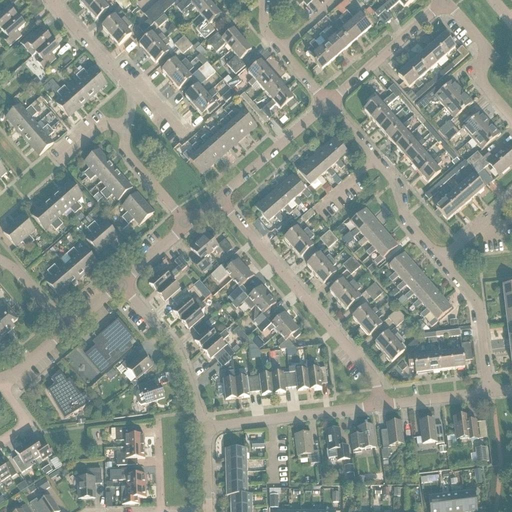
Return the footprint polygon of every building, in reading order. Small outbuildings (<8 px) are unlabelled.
[(87,12),(99,1),(98,0),(81,0),(78,3),(87,12)] [(100,0),(99,1),(87,12),(95,21),(107,10),(103,5),(108,1),(107,0),(100,0)] [(128,0),(127,0),(119,7),(123,12),(132,4),(128,0)] [(164,13),(169,9),(161,0),(157,4),(164,13)] [(169,9),(172,5),(167,0),(161,0),(169,9)] [(199,16),(211,6),(205,0),(197,0),(191,6),(186,0),(185,0),(176,8),(185,19),(194,10),(199,16)] [(390,0),(374,15),(377,18),(384,12),(386,14),(397,4),(403,10),(414,0),(390,0)] [(160,16),(164,13),(157,4),(153,8),(160,16)] [(220,16),(211,6),(199,16),(205,22),(195,30),(204,41),(214,32),(209,26),(220,16)] [(339,6),(336,9),(343,17),(346,14),(343,10),(339,6)] [(156,20),(160,16),(153,8),(149,11),(156,20)] [(0,30),(1,32),(17,18),(9,9),(1,15),(0,13),(0,30)] [(369,9),(365,12),(370,17),(373,14),(369,9)] [(151,25),(156,20),(149,11),(143,16),(148,21),(151,25)] [(359,15),(352,21),(346,14),(343,17),(361,38),(371,29),(359,15)] [(158,29),(168,20),(164,16),(154,25),(158,29)] [(339,32),(351,46),(361,38),(343,17),(339,20),(345,27),(339,32)] [(17,18),(1,32),(5,37),(2,40),(9,48),(21,37),(17,33),(25,26),(17,18)] [(110,38),(128,23),(124,19),(119,23),(115,18),(102,29),(110,38)] [(152,26),(151,25),(148,21),(138,30),(142,35),(152,26)] [(128,23),(110,38),(118,47),(131,36),(126,31),(131,27),(128,23)] [(341,55),(351,46),(339,32),(333,37),(327,30),(323,34),(341,55)] [(35,55),(51,40),(43,31),(36,38),(32,34),(20,45),(27,53),(31,57),(35,54),(35,55)] [(231,52),(242,42),(233,32),(222,41),(217,35),(207,44),(207,48),(211,48),(216,54),(225,46),(231,52)] [(341,55),(323,34),(319,37),(325,44),(319,49),(319,50),(331,63),(341,55)] [(147,56),(164,40),(160,36),(156,40),(151,35),(139,47),(147,56)] [(443,37),(434,45),(445,58),(454,50),(443,37)] [(178,51),(187,43),(184,38),(174,47),(178,51)] [(51,40),(35,55),(39,60),(36,63),(43,71),(56,60),(52,56),(59,49),(51,40)] [(164,40),(147,56),(155,65),(168,54),(163,49),(168,45),(164,40)] [(242,42),(231,52),(236,58),(226,66),(235,76),(245,67),(240,61),(251,52),(242,42)] [(319,50),(319,49),(313,42),(309,46),(315,53),(309,58),(321,72),(331,63),(319,50)] [(187,43),(178,51),(182,56),(192,48),(187,43)] [(425,53),(436,66),(445,58),(434,45),(425,53)] [(416,60),(427,73),(436,66),(425,53),(416,60)] [(67,56),(62,60),(66,65),(71,61),(67,56)] [(452,64),(455,67),(463,60),(460,56),(452,64)] [(427,73),(416,60),(407,68),(418,81),(427,73)] [(174,61),(162,72),(170,82),(183,70),(186,68),(189,65),(185,61),(179,66),(174,61)] [(256,84),(269,72),(261,63),(248,74),(252,80),(248,84),(251,88),(256,84)] [(201,77),(210,69),(206,64),(196,73),(201,77)] [(445,75),(455,67),(452,64),(442,72),(445,75)] [(186,68),(170,82),(178,91),(191,80),(186,74),(192,69),(189,65),(186,68)] [(397,76),(409,89),(413,85),(418,90),(422,87),(418,82),(418,81),(407,68),(397,76)] [(210,69),(201,77),(205,82),(215,74),(210,69)] [(79,74),(96,94),(106,85),(94,72),(88,77),(83,71),(79,74)] [(264,93),(277,82),(269,72),(256,84),(264,93)] [(436,83),(445,75),(442,72),(433,80),(436,83)] [(87,102),(96,94),(79,74),(76,77),(81,83),(75,89),(87,102)] [(236,78),(226,87),(230,91),(231,91),(240,83),(236,78)] [(427,91),(436,83),(433,80),(424,88),(427,91)] [(34,81),(30,85),(36,92),(40,88),(34,81)] [(52,81),(48,84),(57,94),(60,91),(61,91),(52,81)] [(272,102),(284,91),(277,82),(264,93),(272,102)] [(452,82),(438,95),(434,90),(415,106),(420,112),(430,103),(431,104),(437,104),(438,103),(444,109),(462,93),(452,82)] [(397,99),(401,96),(392,86),(387,90),(392,96),(396,100),(397,99)] [(193,108),(206,96),(197,87),(185,98),(193,108)] [(87,102),(75,89),(69,94),(64,88),(61,91),(60,91),(77,111),(87,102)] [(417,100),(427,91),(424,88),(414,96),(417,100)] [(68,119),(77,111),(60,91),(57,94),(62,100),(56,105),(68,119)] [(221,99),(225,103),(234,95),(231,91),(230,91),(221,99)] [(284,91),(272,102),(266,107),(269,111),(275,106),(280,111),(293,100),(284,91)] [(201,117),(206,112),(209,115),(218,107),(215,103),(214,105),(209,100),(214,96),(210,92),(206,96),(193,108),(201,117)] [(471,104),(462,93),(444,109),(453,120),(471,104)] [(248,107),(251,104),(244,95),(240,98),(248,107)] [(370,106),(364,112),(372,121),(387,108),(391,104),(387,100),(381,105),(372,96),(366,101),(370,106)] [(392,96),(387,100),(391,104),(396,100),(392,96)] [(405,108),(408,105),(401,96),(397,99),(405,108)] [(256,116),(261,112),(259,113),(251,104),(248,107),(256,116)] [(413,117),(416,114),(408,105),(405,108),(413,117)] [(6,119),(14,128),(34,111),(31,107),(24,113),(19,107),(6,119)] [(392,119),(388,114),(390,112),(387,108),(372,121),(380,130),(392,119)] [(37,115),(34,111),(14,128),(22,138),(36,126),(31,120),(37,115)] [(261,112),(256,116),(264,125),(269,121),(261,112)] [(227,116),(233,122),(234,122),(247,136),(256,128),(243,113),(237,119),(231,113),(227,116)] [(421,126),(424,123),(416,114),(413,117),(421,126)] [(471,141),(490,125),(480,114),(462,130),(471,141)] [(380,130),(387,139),(400,128),(392,119),(380,130)] [(234,122),(233,122),(228,127),(222,121),(218,124),(224,130),(225,129),(238,144),(247,136),(234,122)] [(39,123),(36,126),(41,132),(44,129),(39,123)] [(400,128),(387,139),(395,148),(408,137),(404,132),(409,127),(406,123),(400,128)] [(429,135),(432,132),(424,123),(421,126),(429,135)] [(443,138),(453,129),(448,123),(438,132),(443,138)] [(490,125),(471,141),(481,151),(499,136),(490,125)] [(36,126),(22,138),(31,147),(50,130),(47,126),(44,129),(41,132),(36,126)] [(225,129),(224,130),(219,135),(213,129),(209,132),(215,138),(216,137),(229,152),(238,144),(225,129)] [(453,129),(443,138),(447,143),(458,134),(453,129)] [(31,147),(39,157),(53,145),(47,139),(54,134),(50,130),(31,147)] [(437,144),(440,141),(432,132),(429,135),(437,144)] [(216,137),(215,138),(210,143),(204,137),(200,140),(206,146),(207,145),(220,160),(229,152),(216,137)] [(408,137),(395,148),(403,157),(422,141),(418,137),(412,142),(408,137)] [(334,140),(324,148),(337,163),(338,162),(344,157),(349,163),(353,160),(347,153),(346,154),(334,140)] [(424,155),(419,149),(425,145),(422,141),(403,157),(411,166),(424,155)] [(445,153),(448,150),(440,141),(437,144),(445,153)] [(207,145),(206,146),(200,151),(195,145),(191,148),(197,154),(198,153),(211,168),(220,160),(207,145)] [(498,177),(511,164),(511,150),(508,146),(492,160),(488,154),(471,169),(472,170),(477,176),(488,166),(498,177)] [(328,171),(329,170),(335,165),(340,171),(344,168),(338,162),(337,163),(324,148),(315,156),(328,171)] [(448,150),(445,153),(453,162),(456,159),(448,150)] [(87,179),(106,161),(98,152),(84,163),(90,170),(83,175),(87,179)] [(198,153),(197,154),(191,159),(186,152),(182,156),(188,162),(189,162),(202,176),(211,168),(198,153)] [(470,168),(481,159),(476,153),(466,162),(470,168)] [(432,164),(431,164),(437,159),(434,155),(428,160),(424,155),(411,166),(419,175),(432,164)] [(319,178),(320,177),(326,173),(331,179),(335,176),(329,170),(328,171),(315,156),(306,164),(319,178)] [(96,177),(101,183),(115,171),(106,161),(87,179),(90,182),(96,177)] [(463,162),(460,164),(464,168),(463,169),(467,174),(472,170),(471,169),(470,168),(466,162),(464,161),(463,162)] [(317,181),(322,187),(326,184),(320,177),(319,178),(306,164),(297,172),(310,186),(317,181)] [(432,164),(419,175),(427,185),(440,173),(432,164)] [(451,172),(455,176),(463,169),(464,168),(460,164),(451,172)] [(103,198),(123,180),(115,171),(101,183),(106,189),(100,194),(103,198)] [(445,184),(455,176),(451,172),(442,180),(445,184)] [(335,176),(331,179),(337,186),(341,183),(335,176)] [(291,177),(282,185),(295,200),(296,199),(301,194),(307,200),(310,197),(305,190),(304,191),(299,186),(291,177)] [(463,185),(474,198),(483,190),(472,177),(463,185)] [(112,196),(118,202),(131,190),(123,180),(103,198),(106,201),(112,196)] [(437,191),(445,184),(442,180),(434,188),(437,191)] [(61,192),(78,212),(81,209),(76,203),(82,197),(70,184),(61,192)] [(332,191),(326,184),(322,188),(328,195),(332,191)] [(286,208),(287,207),(292,202),(298,208),(301,205),(296,199),(295,200),(282,185),(273,193),(286,208)] [(465,206),(474,198),(463,185),(454,193),(465,206)] [(436,192),(437,191),(434,188),(424,196),(428,201),(437,193),(436,192)] [(61,192),(51,201),(63,214),(69,209),(74,215),(78,212),(61,192)] [(277,216),(278,215),(283,210),(289,216),(292,213),(287,207),(286,208),(273,193),(264,201),(277,216)] [(445,195),(442,198),(456,214),(465,206),(454,193),(449,198),(447,195),(445,195)] [(102,199),(98,195),(93,199),(96,202),(97,203),(102,199)] [(125,222),(145,205),(136,195),(122,207),(128,213),(122,219),(125,222)] [(447,222),(456,214),(442,198),(439,200),(439,202),(441,204),(435,209),(437,211),(441,216),(447,222)] [(42,209),(59,229),(62,226),(57,219),(63,214),(51,201),(42,209)] [(274,218),(280,224),(283,221),(278,215),(277,216),(264,201),(255,209),(268,224),(274,218)] [(134,220),(139,226),(153,215),(145,205),(125,222),(128,226),(134,220)] [(301,205),(298,208),(303,215),(307,212),(301,205)] [(118,212),(121,217),(127,214),(123,208),(118,212)] [(59,229),(42,209),(32,217),(44,231),(50,226),(55,232),(59,229)] [(353,239),(359,234),(358,233),(373,220),(365,210),(350,224),(356,230),(350,235),(353,239)] [(304,224),(314,216),(309,211),(300,219),(304,224)] [(78,213),(74,216),(80,222),(83,219),(78,213)] [(23,217),(13,226),(30,246),(34,243),(28,236),(35,231),(23,217)] [(358,233),(359,234),(364,239),(358,244),(361,248),(367,243),(366,242),(381,229),(373,220),(358,233)] [(283,222),(274,230),(278,235),(287,227),(283,222)] [(94,223),(90,227),(108,246),(117,238),(105,224),(99,230),(94,223)] [(27,249),(30,246),(13,226),(3,234),(15,248),(21,243),(27,249)] [(98,255),(108,246),(90,227),(87,230),(92,236),(86,241),(98,255)] [(263,227),(257,232),(263,238),(268,233),(263,227)] [(292,250),(310,234),(306,230),(301,235),(296,229),(284,241),(292,250)] [(366,242),(367,243),(372,248),(365,254),(369,257),(375,252),(374,251),(389,238),(381,229),(366,242)] [(323,246),(333,237),(328,232),(319,241),(323,246)] [(310,234),(292,250),(300,259),(313,248),(308,242),(313,238),(310,234)] [(349,234),(341,240),(346,245),(353,239),(350,235),(349,234)] [(198,242),(210,256),(215,252),(218,256),(222,253),(224,256),(232,250),(224,241),(217,247),(206,235),(198,242)] [(333,237),(323,246),(327,250),(337,242),(333,237)] [(374,251),(375,252),(379,257),(373,263),(377,266),(383,261),(382,260),(397,247),(389,238),(374,251)] [(205,260),(210,256),(198,242),(190,250),(199,260),(193,265),(202,276),(212,267),(205,260)] [(70,253),(87,272),(97,264),(85,250),(79,256),(73,249),(70,253)] [(87,272),(70,253),(61,260),(66,267),(65,267),(77,281),(87,272)] [(306,266),(314,276),(332,261),(328,257),(324,261),(319,255),(306,266)] [(397,277),(412,264),(404,255),(388,268),(394,274),(388,280),(391,283),(398,278),(397,277)] [(157,295),(172,281),(186,268),(178,259),(174,263),(178,268),(168,277),(164,272),(149,285),(157,295)] [(346,272),(356,263),(351,259),(342,267),(346,272)] [(232,281),(245,269),(238,261),(227,270),(223,266),(211,276),(218,284),(228,276),(232,281)] [(332,261),(314,276),(323,285),(335,274),(331,269),(336,265),(332,261)] [(356,263),(346,272),(350,277),(360,268),(356,263)] [(397,277),(398,278),(402,283),(396,289),(399,293),(405,287),(404,286),(420,273),(412,264),(397,277)] [(77,281),(65,267),(60,272),(54,266),(51,269),(68,289),(77,281)] [(372,266),(367,270),(371,275),(376,270),(372,266)] [(68,289),(51,269),(47,272),(52,279),(46,284),(58,298),(68,289)] [(236,301),(246,292),(241,287),(252,278),(245,269),(232,281),(236,286),(231,290),(234,293),(231,295),(236,301)] [(404,286),(405,287),(410,293),(404,298),(407,302),(413,296),(412,295),(427,282),(420,273),(404,286)] [(174,304),(183,296),(181,294),(179,291),(180,291),(172,281),(157,295),(165,304),(170,299),(174,304)] [(337,302),(356,286),(352,282),(346,287),(342,282),(329,293),(337,302)] [(412,295),(413,296),(418,302),(412,307),(415,311),(421,305),(420,304),(435,291),(427,282),(412,295)] [(199,283),(194,287),(205,301),(210,296),(199,283)] [(369,298),(379,289),(374,284),(364,293),(369,298)] [(356,286),(337,302),(345,311),(358,300),(361,297),(357,292),(360,290),(356,286)] [(504,301),(511,299),(511,286),(502,287),(504,301)] [(255,308),(268,296),(261,287),(250,297),(246,292),(236,301),(240,306),(243,304),(246,307),(251,303),(255,308)] [(379,289),(369,298),(373,302),(382,294),(379,289)] [(420,304),(421,305),(426,311),(420,316),(423,320),(429,314),(428,313),(443,300),(435,291),(420,304)] [(181,322),(201,304),(197,300),(192,304),(188,300),(187,300),(183,296),(174,304),(178,308),(172,313),(181,322)] [(253,322),(258,328),(269,319),(264,314),(275,304),(268,296),(255,308),(254,316),(253,322)] [(403,297),(397,302),(401,307),(407,302),(404,298),(403,297)] [(428,313),(429,314),(434,320),(428,325),(431,329),(438,323),(437,322),(451,310),(443,300),(428,313)] [(196,333),(205,325),(202,322),(201,321),(204,318),(199,313),(204,309),(201,304),(181,322),(188,331),(192,329),(196,333)] [(0,328),(6,336),(15,328),(12,325),(18,320),(7,307),(0,312),(0,328)] [(360,328),(377,313),(374,310),(370,313),(365,308),(352,319),(360,328)] [(392,324),(401,315),(397,310),(387,319),(392,324)] [(377,313),(360,328),(368,337),(381,326),(376,321),(381,317),(377,313)] [(278,334),(291,322),(284,314),(273,324),(269,319),(258,328),(263,333),(266,330),(269,334),(274,330),(278,334)] [(401,315),(392,324),(396,328),(405,320),(401,315)] [(202,352),(217,339),(209,329),(214,325),(210,320),(208,322),(205,325),(196,333),(199,338),(194,342),(202,352)] [(291,322),(278,334),(282,339),(277,343),(280,346),(278,348),(280,351),(295,349),(287,341),(292,337),(295,340),(301,335),(298,332),(299,331),(291,322)] [(101,374),(130,348),(127,345),(133,340),(118,323),(94,344),(97,348),(86,357),(101,374)] [(420,324),(415,329),(418,333),(419,333),(424,329),(420,324)] [(217,363),(226,355),(222,351),(225,348),(221,343),(228,336),(225,332),(217,339),(202,352),(210,361),(213,358),(217,363)] [(383,355),(400,339),(397,335),(392,339),(388,334),(375,345),(383,355)] [(400,339),(383,355),(391,364),(404,353),(399,347),(403,343),(400,339)] [(410,352),(420,344),(416,339),(406,347),(410,352)] [(250,352),(259,351),(250,342),(249,343),(248,343),(250,352)] [(450,354),(452,371),(464,369),(463,363),(472,362),(470,345),(460,346),(461,352),(450,354)] [(225,348),(222,351),(226,355),(230,359),(232,357),(235,355),(227,346),(225,348)] [(416,375),(428,374),(425,352),(420,353),(421,357),(414,358),(413,356),(407,356),(409,369),(415,368),(416,375)] [(440,372),(438,355),(430,356),(430,352),(425,352),(428,374),(440,372)] [(140,360),(135,354),(121,366),(126,372),(128,371),(136,381),(152,367),(143,357),(140,360)] [(440,372),(452,371),(450,354),(438,355),(440,372)] [(230,362),(230,359),(226,355),(217,363),(223,369),(230,362)] [(306,364),(310,391),(322,390),(321,386),(327,385),(325,369),(319,370),(318,367),(317,365),(312,366),(311,361),(306,362),(306,364)] [(297,393),(310,391),(306,364),(299,365),(300,372),(295,373),(295,374),(289,374),(291,389),(297,389),(297,393)] [(406,369),(402,365),(398,369),(402,373),(406,369)] [(112,371),(106,377),(110,382),(116,376),(112,371)] [(237,400),(235,380),(234,372),(228,373),(229,381),(223,382),(225,402),(237,400)] [(67,384),(59,374),(51,381),(55,385),(47,392),(64,420),(82,410),(90,404),(84,397),(81,399),(74,390),(75,389),(69,382),(67,384)] [(291,389),(289,374),(283,375),(283,374),(271,376),(273,396),(286,394),(285,390),(291,389)] [(261,397),(273,396),(271,376),(259,377),(259,378),(253,379),(255,394),(261,393),(261,397)] [(255,394),(253,379),(247,380),(247,379),(235,380),(237,400),(249,399),(249,394),(255,394)] [(145,406),(164,399),(160,387),(156,388),(154,382),(137,388),(139,394),(137,395),(137,396),(137,398),(137,400),(138,402),(138,404),(139,405),(140,406),(141,407),(145,405),(145,406)] [(467,423),(467,419),(454,420),(456,441),(469,439),(469,442),(477,441),(475,422),(467,423)] [(434,427),(433,423),(420,425),(422,445),(435,444),(435,446),(444,445),(441,426),(434,427)] [(485,423),(478,424),(480,440),(487,439),(485,423)] [(383,450),(390,449),(390,447),(403,446),(400,425),(387,427),(387,431),(380,432),(383,450)] [(353,455),(361,454),(361,452),(376,450),(373,427),(357,429),(358,436),(350,437),(353,455)] [(124,449),(144,448),(144,436),(132,437),(131,430),(115,430),(115,443),(124,442),(124,449)] [(341,449),(339,431),(325,432),(328,452),(336,451),(337,462),(349,461),(347,448),(341,449)] [(312,453),(310,434),(295,436),(297,457),(307,456),(309,465),(319,464),(318,452),(312,453)] [(24,446),(34,461),(39,458),(42,462),(51,456),(43,443),(38,447),(34,440),(24,446)] [(29,465),(34,461),(24,446),(14,452),(18,457),(12,461),(21,475),(31,468),(29,465)] [(145,460),(144,448),(124,449),(125,456),(120,456),(116,458),(116,467),(133,467),(132,461),(145,460)] [(475,449),(476,464),(487,463),(485,448),(475,449)] [(225,462),(246,462),(246,450),(225,451),(225,462)] [(390,452),(390,450),(381,451),(381,453),(382,453),(382,459),(389,458),(389,455),(391,455),(391,452),(390,452)] [(0,461),(0,482),(0,483),(10,477),(11,479),(17,476),(9,463),(3,467),(0,462),(0,461)] [(226,474),(246,473),(246,462),(225,462),(226,474)] [(49,466),(41,471),(45,476),(52,471),(49,466)] [(345,475),(353,474),(352,466),(344,467),(345,475)] [(126,488),(146,488),(145,476),(133,476),(133,470),(120,470),(121,482),(126,482),(126,488)] [(78,500),(94,500),(94,486),(101,486),(101,471),(89,471),(89,480),(78,480),(78,500)] [(226,485),(247,485),(246,473),(226,474),(226,485)] [(40,495),(50,488),(44,480),(34,486),(40,495)] [(230,497),(247,496),(247,485),(226,485),(226,497),(230,497)] [(146,488),(126,488),(126,495),(121,495),(122,507),(139,506),(139,500),(146,500),(146,488)] [(462,494),(464,511),(476,511),(474,492),(462,494)] [(453,511),(464,511),(462,494),(451,495),(453,511)] [(453,511),(451,495),(440,497),(441,511),(453,511)] [(231,508),(251,508),(251,496),(247,496),(230,497),(231,508)] [(36,500),(29,505),(33,511),(57,511),(48,497),(38,504),(36,500)] [(441,511),(440,497),(428,498),(429,511),(441,511)]
